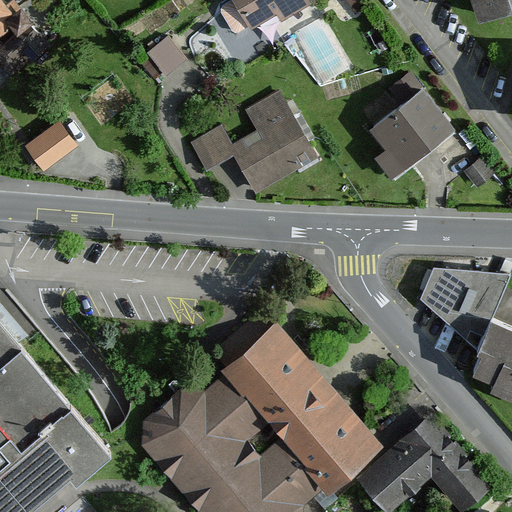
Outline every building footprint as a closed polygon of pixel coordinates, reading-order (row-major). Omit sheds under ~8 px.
[(0,0),(0,32),(5,29),(6,23),(11,20),(19,29),(0,47),(0,55),(12,71),(45,39),(20,10),(14,15),(1,0),(0,0)] [(230,0),(219,7),(234,32),(288,0),(230,0)] [(511,0),(477,0),(482,15),(511,4),(511,0)] [(175,28),(152,43),(168,67),(190,52),(175,28)] [(407,100),(374,126),(392,149),(379,158),(395,178),(456,131),(410,72),(395,84),(407,100)] [(222,126),(193,144),(211,174),(235,160),(257,196),(322,157),(281,89),(248,109),(262,132),(235,148),(222,126)] [(29,143),(44,163),(73,142),(58,122),(29,143)] [(485,153),(463,171),(477,189),(498,170),(485,153)] [(510,271),(433,264),(420,296),(478,346),(490,316),(491,316),(510,271)] [(490,316),(478,346),(482,348),(474,368),(494,376),(490,384),(511,393),(511,324),(491,316),(490,316)] [(0,511),(20,511),(70,472),(77,479),(110,449),(0,319),(0,511)] [(152,420),(151,443),(208,511),(316,511),(388,444),(282,329),(226,382),(212,391),(185,390),(152,420)] [(431,418),(364,475),(387,501),(425,469),(430,474),(437,469),(462,499),(484,480),(431,418)]
